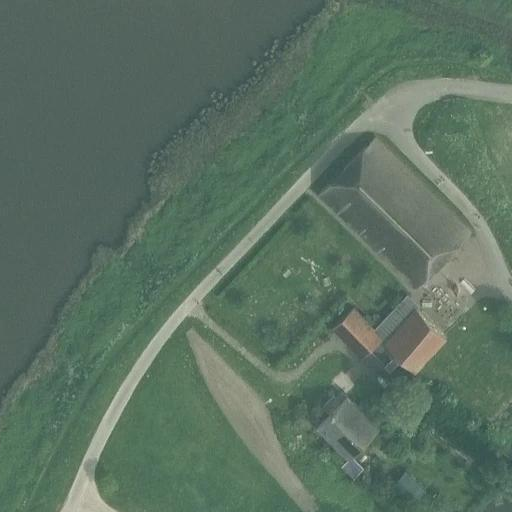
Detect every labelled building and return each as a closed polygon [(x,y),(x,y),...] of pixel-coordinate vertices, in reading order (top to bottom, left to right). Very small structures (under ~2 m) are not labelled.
[(320,195),(414,287),(431,269),(437,263),(469,231),(375,139),(320,195)] [(382,338),(370,349),(391,369),(400,359),(415,373),(447,339),(416,308),(419,305),(407,293),(407,294),(376,326),(374,328),(373,329),(382,338)] [(353,306),(332,327),(362,357),(370,349),(382,338),(373,329),(374,328),(353,306)] [(330,413),(317,426),(349,458),(341,466),(352,478),(363,467),(351,456),(380,428),(347,396),(341,402),(334,394),(323,406),(330,413)] [(405,405),(426,426),(437,415),(416,394),(405,405)] [(391,419),(385,426),(392,432),(398,425),(391,419)] [(452,444),(451,446),(468,463),(473,458),(477,454),(459,437),(452,444)] [(424,490),(405,469),(389,483),(409,504),(424,490)]
